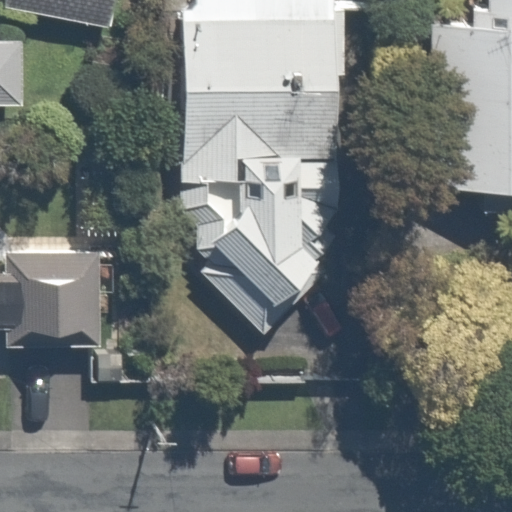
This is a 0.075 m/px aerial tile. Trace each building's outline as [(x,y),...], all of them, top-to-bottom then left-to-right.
[(133,0),(0,0),(0,9),(127,35),(133,0)] [(188,0),(191,183),(350,181),(347,0),(188,0)] [(511,0),(498,0),(498,16),(435,16),(433,193),(511,193),(511,0)] [(0,94),(23,95),(22,39),(0,39),(0,94)] [(136,173),(88,174),(90,238),(138,237),(136,173)] [(348,257),(286,187),(192,271),(237,322),(265,296),(282,315),(348,257)] [(0,336),(12,337),(11,362),(115,364),(117,254),(0,252),(0,336)]
